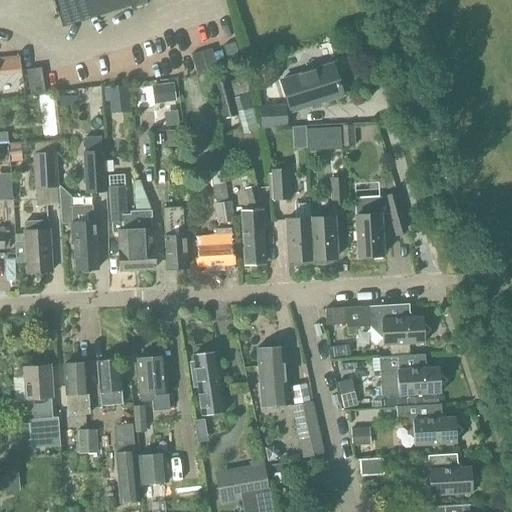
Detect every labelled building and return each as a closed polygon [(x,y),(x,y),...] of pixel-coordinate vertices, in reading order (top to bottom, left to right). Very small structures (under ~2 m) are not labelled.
[(233,43),(223,47),(230,67),(241,63),(233,43)] [(196,76),(217,69),(210,50),(190,56),(196,76)] [(332,65),(281,82),(290,112),(342,96),(332,65)] [(41,69),(27,71),(31,96),(46,93),(41,69)] [(212,84),(221,120),(237,116),(236,111),(253,107),(245,75),(212,84)] [(153,108),(153,110),(155,128),(178,124),(173,82),(133,87),(136,110),(153,108)] [(58,139),(53,93),(36,95),(41,141),(58,139)] [(286,105),(259,106),(260,129),(287,127),(286,105)] [(341,126),(342,147),(355,147),(354,125),(341,126)] [(324,144),(324,127),(306,128),(307,145),(324,144)] [(183,146),(182,130),(165,131),(167,147),(183,146)] [(80,140),(83,198),(104,196),(101,139),(80,140)] [(34,154),(36,188),(37,206),(58,205),(55,153),(34,154)] [(287,170),(271,171),(273,201),(289,200),(287,170)] [(214,205),(216,224),(230,223),(234,223),(231,202),(228,203),(225,184),(222,185),(220,172),(210,174),(215,205),(214,205)] [(120,272),(138,271),(137,219),(138,213),(130,213),(130,216),(126,216),(124,189),(123,176),(109,177),(112,222),(123,222),(123,233),(119,233),(120,252),(119,252),(120,272)] [(343,179),(331,179),(332,205),(344,205),(343,179)] [(250,211),(260,208),(255,187),(244,189),(250,211)] [(384,197),(385,199),(379,199),(354,200),(358,258),(382,257),(380,216),(389,214),(396,239),(408,236),(401,211),(396,194),(384,197)] [(288,262),(312,261),(310,219),(309,205),(293,206),(294,220),(286,220),(288,262)] [(185,237),(184,227),(183,207),(164,207),(165,239),(166,269),(187,268),(185,237)] [(261,210),(245,211),(241,211),(243,233),(242,233),(244,265),(265,264),(262,232),(261,218),(261,210)] [(138,219),(138,213),(137,219),(138,271),(155,270),(154,250),(153,250),(151,218),(138,219)] [(333,217),(310,219),(312,261),(336,259),(333,217)] [(23,224),(24,232),(24,243),(15,244),(16,263),(26,263),(26,274),(51,273),(48,222),(23,224)] [(97,270),(95,222),(71,224),(72,241),(74,241),(76,271),(81,271),(84,274),(90,274),(92,270),(97,270)] [(213,230),(214,236),(197,237),(198,247),(197,247),(198,267),(233,265),(232,245),(231,245),(230,236),(230,229),(213,230)] [(346,328),(370,326),(370,328),(381,339),(382,345),(424,342),(424,337),(430,329),(423,322),(423,317),(409,318),(408,304),(325,309),(326,325),(346,324),(346,328)] [(257,350),(259,384),(261,407),(287,405),(286,382),(283,348),(257,350)] [(197,387),(199,396),(202,416),(225,413),(222,393),(216,353),(193,357),(194,364),(191,365),(194,387),(197,387)] [(379,357),(380,372),(381,396),(398,395),(441,392),(440,387),(447,379),(440,372),(439,367),(426,368),(425,354),(379,357)] [(165,358),(136,360),(140,396),(168,394),(165,358)] [(119,361),(96,363),(99,393),(100,393),(101,407),(122,406),(121,392),(119,361)] [(323,454),(311,398),(303,362),(297,364),(301,383),(289,386),(304,458),(323,454)] [(88,394),(86,364),(63,366),(65,396),(66,396),(67,417),(89,415),(88,394)] [(60,419),(54,419),(49,367),(25,369),(32,443),(12,445),(14,466),(34,464),(33,449),(49,448),(62,447),(60,419)] [(355,403),(348,378),(335,382),(341,407),(355,403)] [(422,405),(421,397),(409,398),(410,406),(422,405)] [(422,405),(410,406),(397,406),(398,422),(413,421),(413,425),(407,432),(414,439),(415,445),(457,442),(457,436),(463,429),(456,422),(455,417),(442,417),(441,404),(438,404),(424,405),(422,405)] [(143,407),(133,408),(135,432),(145,432),(143,407)] [(95,428),(77,429),(78,452),(96,451),(95,428)] [(115,454),(120,505),(139,503),(134,452),(115,454)] [(430,475),(423,483),(431,489),(431,495),(473,492),(473,486),(480,479),(472,472),(472,466),(458,467),(457,453),(428,455),(430,475)] [(138,458),(141,485),(167,483),(164,455),(138,458)] [(382,475),(381,459),(359,460),(359,476),(382,475)] [(242,511),(269,511),(260,462),(247,464),(248,468),(213,474),(218,506),(243,502),(244,510),(242,510),(242,511)] [(471,511),(471,503),(430,506),(430,511),(471,511)]
